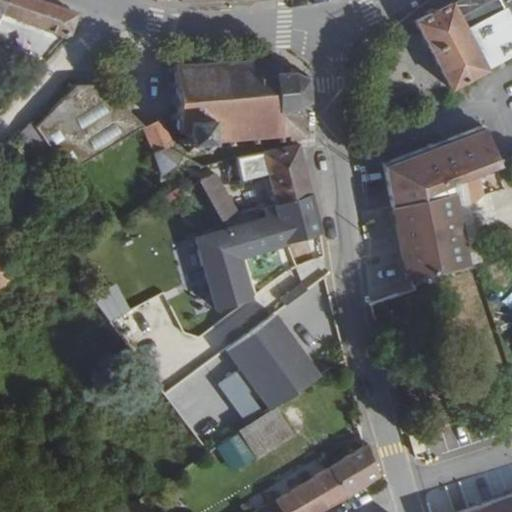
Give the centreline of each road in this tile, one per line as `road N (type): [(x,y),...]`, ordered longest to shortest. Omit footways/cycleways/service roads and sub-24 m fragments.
road 1 (residential): [(403,484),(360,343),(343,245),(331,54)]
road 2 (tertiary): [(311,33),(178,28),(105,7)]
road 3 (unknown): [(334,155),(511,94)]
